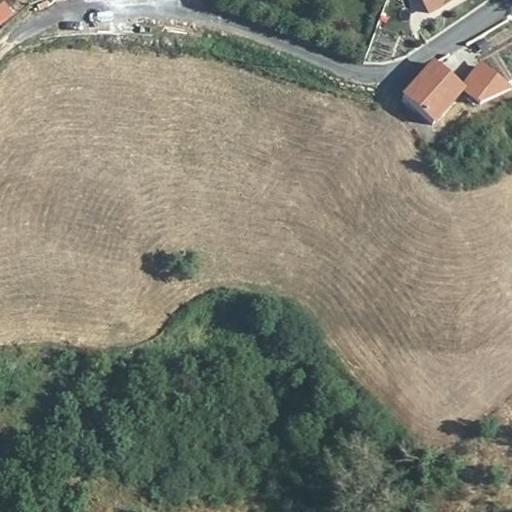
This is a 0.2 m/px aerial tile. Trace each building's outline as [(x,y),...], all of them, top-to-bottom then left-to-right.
[(419,0),(427,14),(450,0),(419,0)] [(6,1),(0,5),(0,25),(15,15),(6,1)] [(427,71),(454,97),(462,89),(434,63),(431,66),(427,71)] [(509,91),(484,71),(480,67),(462,89),(479,104),(509,91)] [(415,85),(403,97),(432,123),(454,97),(427,71),(420,78),(415,85)]
